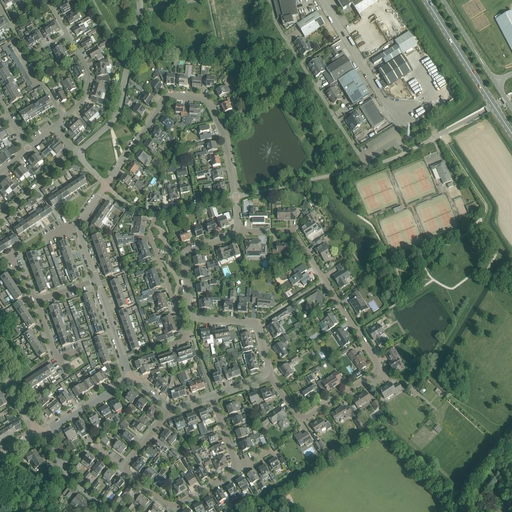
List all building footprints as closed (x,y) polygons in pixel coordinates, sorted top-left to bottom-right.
[(5,9),(8,8),(6,5),(11,2),(10,0),(3,0),(4,2),(2,3),(5,9)] [(67,0),(62,3),(64,5),(59,8),(63,14),(72,9),(68,3),(71,1),(73,0),(67,0)] [(272,0),(278,19),(281,18),(283,17),(283,19),(292,17),(298,15),(293,0),(272,0)] [(367,0),(337,0),(343,10),(347,8),(349,7),(349,6),(352,5),(354,9),(367,0)] [(77,9),(75,10),(72,12),(74,14),(67,19),(70,25),(79,19),(76,14),(79,12),(77,9)] [(511,11),(495,19),(511,51),(511,11)] [(304,37),(325,24),(317,12),(296,25),(304,37)] [(283,17),(281,18),(283,27),(284,26),(286,30),(293,24),(292,17),(283,19),(283,17)] [(0,28),(2,31),(4,30),(5,31),(10,28),(6,21),(3,22),(1,19),(0,19),(0,28)] [(55,21),(53,22),(54,24),(51,26),(50,23),(47,25),(53,34),(57,32),(58,32),(57,30),(60,29),(55,21)] [(82,24),(77,27),(73,30),(77,36),(83,32),(84,35),(91,31),(89,27),(85,29),(82,24)] [(49,36),(53,34),(47,25),(46,26),(40,30),(45,38),(47,36),(48,37),(49,37),(49,36)] [(38,30),(30,35),(36,44),(39,42),(40,42),(41,42),(40,40),(43,39),(38,30)] [(386,65),(403,54),(417,45),(409,32),(395,41),(397,45),(380,56),(386,65)] [(32,46),(36,44),(30,35),(22,39),(28,48),(30,46),(31,47),(32,47),(32,46)] [(84,41),(83,39),(79,41),(84,49),(93,43),(90,38),(84,41)] [(301,38),(294,43),(302,56),(310,51),(301,38)] [(100,47),(101,48),(110,43),(107,39),(98,44),(99,44),(97,45),(98,48),(100,47)] [(49,54),(52,52),(53,51),(56,56),(65,51),(63,46),(59,48),(57,45),(51,49),(50,48),(47,50),(49,54)] [(333,47),(330,49),(335,58),(338,55),(334,49),(333,47)] [(97,48),(93,51),(89,53),(92,59),(96,57),(98,61),(103,58),(101,54),(97,48)] [(68,56),(65,51),(56,56),(59,61),(55,63),(57,66),(66,61),(65,58),(68,56)] [(324,74),(331,85),(334,83),(335,83),(336,82),(350,73),(354,71),(346,57),(345,57),(343,53),(338,55),(335,58),(338,62),(333,64),(327,69),(325,70),(326,71),(327,72),(324,74)] [(378,71),(384,80),(380,82),(385,88),(388,86),(388,87),(413,71),(403,55),(378,71)] [(308,65),(308,66),(309,68),(310,68),(316,77),(323,73),(325,72),(324,70),(320,64),(323,62),(322,61),(320,58),(317,59),(316,56),(313,58),(315,60),(308,65)] [(73,71),(74,73),(77,79),(84,76),(82,72),(84,71),(76,57),(74,58),(76,63),(78,66),(76,67),(75,67),(72,68),(72,69),(73,71)] [(96,71),(106,70),(106,67),(109,67),(109,64),(108,60),(101,61),(102,64),(95,65),(96,71)] [(0,79),(11,73),(8,68),(0,72),(0,79)] [(110,83),(109,79),(109,74),(107,73),(106,70),(96,71),(95,71),(95,72),(95,71),(95,72),(95,73),(95,74),(95,75),(96,76),(97,76),(97,77),(101,77),(102,81),(110,83)] [(369,95),(355,71),(338,81),(353,105),(369,95)] [(168,73),(159,72),(160,76),(162,80),(167,81),(167,84),(174,85),(174,80),(175,76),(168,75),(168,73)] [(13,78),(11,73),(0,79),(0,82),(0,83),(1,82),(2,84),(13,78)] [(188,76),(178,75),(177,82),(179,82),(179,86),(187,87),(188,76)] [(201,88),(201,83),(202,77),(198,76),(198,80),(195,79),(196,77),(195,76),(191,76),(191,81),(193,81),(192,87),(201,88)] [(207,77),(207,82),(206,87),(214,88),(214,83),(216,84),(217,79),(214,79),(215,78),(207,77)] [(14,79),(13,78),(2,84),(4,86),(5,85),(7,88),(14,83),(13,80),(14,79)] [(60,80),(62,84),(66,91),(69,89),(71,94),(75,92),(74,90),(77,89),(71,78),(65,82),(63,78),(60,80)] [(155,91),(154,91),(157,94),(162,87),(153,80),(149,86),(155,91)] [(14,83),(7,88),(4,89),(6,94),(17,88),(16,86),(17,86),(15,83),(14,83)] [(93,89),(93,90),(102,93),(104,87),(107,88),(108,85),(101,83),(101,86),(94,85),(93,85),(92,88),(92,89),(93,89)] [(226,86),(221,89),(216,91),(220,98),(223,97),(224,98),(230,95),(228,93),(229,92),(226,86)] [(18,90),(17,88),(6,94),(9,99),(18,93),(17,91),(18,90)] [(326,93),(328,97),(329,97),(332,101),(331,102),(333,105),(337,103),(337,102),(341,99),(334,88),(326,93)] [(68,100),(66,95),(63,92),(57,95),(55,90),(52,92),(56,100),(59,99),(62,103),(68,100)] [(96,101),(97,101),(97,103),(102,106),(103,103),(104,100),(101,99),(102,93),(93,90),(92,91),(91,92),(90,95),(91,96),(97,98),(96,101)] [(141,96),(138,100),(141,102),(144,104),(148,107),(153,99),(151,97),(149,96),(147,95),(143,92),(141,96)] [(18,93),(9,99),(12,103),(11,104),(15,102),(23,97),(22,95),(20,96),(18,93)] [(47,96),(45,97),(46,99),(43,100),(48,109),(51,108),(53,107),(54,108),(47,96)] [(233,103),(230,98),(221,102),(223,105),(221,106),(225,113),(232,110),(230,104),(233,103)] [(372,99),(368,102),(359,107),(374,130),(386,122),(383,117),(382,118),(380,114),(381,113),(372,99)] [(48,109),(43,100),(40,102),(39,100),(37,101),(44,112),(46,111),(48,109)] [(42,113),(44,112),(37,101),(35,103),(36,104),(34,106),(38,113),(39,115),(42,113)] [(87,108),(86,109),(93,116),(97,112),(99,114),(102,112),(97,107),(95,109),(91,105),(90,105),(89,105),(87,107),(87,108)] [(145,111),(141,108),(137,105),(133,111),(141,117),(145,111)] [(176,105),(175,113),(180,113),(182,113),(181,117),(182,117),(186,118),(187,116),(187,115),(187,113),(187,108),(184,107),(184,106),(176,105)] [(38,113),(34,106),(31,107),(30,106),(28,107),(35,118),(37,117),(36,115),(38,113)] [(186,124),(186,126),(188,127),(189,127),(190,120),(192,120),(192,119),(199,119),(200,115),(198,115),(198,112),(199,109),(199,107),(190,106),(190,114),(190,115),(187,115),(187,116),(186,118),(186,124)] [(35,118),(28,107),(26,108),(27,110),(25,111),(30,120),(32,118),(33,119),(35,118)] [(86,109),(85,110),(85,109),(84,109),(82,111),(82,112),(82,113),(86,118),(84,120),(89,125),(91,123),(95,118),(93,116),(86,109)] [(27,122),(27,121),(30,120),(25,111),(22,113),(21,111),(19,112),(26,124),(25,123),(27,122)] [(360,126),(357,122),(355,119),(359,116),(355,111),(354,111),(349,114),(352,118),(347,120),(351,126),(350,127),(353,132),(358,129),(357,128),(360,126)] [(70,121),(78,130),(83,126),(85,128),(87,126),(83,121),(80,123),(76,118),(75,119),(75,118),(74,118),(74,119),(73,119),(72,120),(72,121),(71,121),(71,122),(71,121),(70,121)] [(174,124),(168,120),(164,118),(160,124),(163,127),(164,126),(169,130),(174,124)] [(68,134),(73,140),(76,137),(76,136),(80,132),(78,130),(70,121),(71,122),(70,122),(69,123),(68,124),(67,125),(68,126),(67,127),(71,131),(68,134)] [(208,126),(203,127),(199,128),(201,137),(200,137),(201,141),(212,139),(210,132),(209,132),(208,126)] [(0,137),(2,141),(9,137),(6,133),(5,133),(2,129),(0,130),(0,137)] [(155,138),(153,140),(160,145),(163,142),(162,141),(165,136),(156,129),(152,136),(155,138)] [(79,140),(76,143),(78,145),(84,139),(85,139),(85,138),(83,135),(79,140)] [(50,141),(45,145),(48,149),(47,150),(50,153),(51,152),(59,145),(56,140),(52,143),(50,141)] [(144,146),(148,149),(150,151),(149,152),(154,156),(157,152),(154,150),(157,146),(148,140),(144,146)] [(213,154),(212,151),(217,150),(216,143),(206,145),(207,148),(203,149),(204,156),(213,154)] [(63,149),(59,145),(51,152),(55,157),(59,162),(64,157),(60,152),(63,149)] [(6,147),(6,148),(11,156),(14,154),(9,146),(6,147)] [(151,160),(144,155),(140,152),(135,159),(147,167),(151,160)] [(46,160),(45,159),(44,158),(42,155),(39,157),(36,154),(32,158),(38,164),(42,160),(44,162),(46,160)] [(217,154),(212,155),(207,156),(202,157),(202,160),(207,159),(208,162),(211,161),(212,167),(220,165),(219,157),(217,158),(217,154)] [(38,164),(32,158),(27,161),(30,165),(28,167),(32,172),(34,174),(38,170),(35,167),(38,164)] [(158,168),(161,164),(155,159),(151,164),(158,168)] [(436,169),(440,179),(441,178),(443,184),(451,181),(443,162),(430,167),(432,171),(436,169)] [(138,168),(136,167),(132,164),(127,171),(134,175),(137,176),(140,172),(143,175),(144,173),(144,172),(142,171),(142,170),(139,168),(138,168)] [(179,171),(176,172),(177,177),(187,175),(186,170),(185,165),(182,166),(183,170),(179,171)] [(32,172),(28,167),(26,169),(22,166),(18,170),(24,176),(28,173),(30,174),(32,172)] [(219,181),(219,179),(223,178),(222,171),(221,171),(214,173),(213,170),(214,170),(213,169),(209,170),(210,174),(210,177),(213,176),(214,182),(219,181)] [(24,176),(18,170),(13,173),(16,177),(14,179),(19,185),(21,187),(24,185),(19,180),(24,176)] [(135,183),(128,178),(124,175),(120,182),(123,184),(124,183),(129,187),(132,184),(135,186),(135,185),(142,190),(145,186),(137,180),(135,183)] [(84,176),(76,181),(80,188),(86,184),(84,180),(86,179),(84,176)] [(19,185),(14,179),(12,181),(8,178),(4,181),(10,188),(12,191),(19,185)] [(0,191),(3,195),(4,196),(7,194),(6,192),(10,188),(4,181),(0,184),(0,186),(2,189),(0,191)] [(80,188),(76,181),(70,185),(75,192),(80,188)] [(180,187),(180,189),(181,194),(190,192),(188,185),(183,186),(182,181),(179,182),(180,187)] [(178,199),(177,194),(176,189),(172,190),(170,184),(164,185),(166,196),(170,195),(171,200),(172,200),(172,201),(177,200),(177,199),(178,199)] [(226,192),(224,184),(213,186),(215,193),(222,192),(222,193),(226,192)] [(75,192),(70,185),(65,189),(69,195),(75,192)] [(147,187),(147,190),(147,195),(150,195),(150,203),(157,204),(157,201),(160,201),(160,196),(158,196),(158,194),(151,193),(152,188),(147,187)] [(63,199),(59,192),(57,189),(57,190),(52,193),(51,193),(53,196),(58,203),(59,203),(61,202),(61,201),(63,199)] [(69,195),(65,189),(59,192),(63,199),(69,195)] [(39,193),(37,195),(33,197),(37,203),(43,199),(39,193)] [(52,207),(58,203),(53,196),(47,200),(52,207)] [(37,203),(33,197),(28,201),(29,203),(32,207),(34,205),(37,203)] [(110,212),(114,206),(107,202),(105,204),(104,204),(102,206),(103,207),(110,212)] [(52,213),(48,206),(42,210),(46,217),(52,213)] [(103,207),(99,213),(106,218),(110,212),(103,207)] [(267,218),(267,213),(256,213),(256,208),(250,208),(250,213),(249,213),(249,218),(252,218),(252,223),(264,223),(264,218),(267,218)] [(296,219),(295,209),(291,209),(291,210),(278,210),(278,220),(286,220),(286,219),(296,219)] [(46,217),(42,210),(36,214),(41,220),(46,217)] [(109,220),(106,218),(99,213),(97,216),(97,215),(96,215),(95,217),(95,218),(95,219),(102,223),(105,225),(109,220)] [(222,215),(216,217),(220,228),(221,227),(222,229),(229,226),(227,221),(231,219),(229,213),(224,214),(225,218),(223,218),(222,215)] [(30,218),(35,224),(41,220),(36,214),(30,218)] [(306,237),(311,234),(318,229),(319,231),(322,229),(319,224),(316,226),(313,221),(314,220),(310,215),(305,218),(308,224),(301,229),(306,237)] [(29,228),(35,224),(30,218),(25,221),(29,228)] [(137,222),(136,227),(145,228),(147,220),(134,218),(133,222),(137,222)] [(98,229),(102,223),(95,219),(91,224),(98,229)] [(206,226),(207,229),(209,233),(217,231),(213,220),(206,222),(207,225),(206,226)] [(29,228),(25,221),(19,225),(24,232),(29,228)] [(19,225),(13,229),(18,236),(24,232),(19,225)] [(195,234),(194,234),(196,238),(203,235),(200,225),(193,227),(195,234)] [(144,236),(145,228),(136,227),(135,230),(132,230),(132,234),(144,236)] [(182,243),(193,239),(189,228),(184,230),(185,233),(179,235),(182,243)] [(8,239),(12,245),(18,242),(14,235),(12,233),(9,234),(11,237),(8,239)] [(93,242),(102,239),(101,234),(92,237),(93,242)] [(12,245),(8,239),(2,242),(6,249),(12,245)] [(102,239),(93,242),(95,247),(104,244),(102,239)] [(67,244),(66,240),(58,243),(60,250),(68,247),(69,246),(68,244),(67,244)] [(137,243),(131,245),(133,250),(136,249),(138,253),(148,250),(145,242),(138,245),(137,243)] [(266,255),(266,251),(266,246),(260,246),(260,242),(246,242),(246,251),(260,251),(260,255),(266,255)] [(104,244),(95,247),(97,252),(106,249),(104,244)] [(277,253),(284,253),(289,253),(289,254),(289,244),(277,244),(277,248),(273,248),(273,255),(277,255),(277,253)] [(327,258),(328,258),(332,255),(325,244),(315,250),(317,254),(319,253),(325,262),(329,260),(327,258)] [(240,254),(238,249),(237,245),(217,252),(219,257),(217,257),(217,259),(219,259),(220,261),(226,259),(227,259),(232,258),(232,257),(240,254)] [(63,256),(70,253),(68,247),(60,250),(63,256)] [(106,249),(97,252),(98,257),(107,254),(106,249)] [(148,250),(138,253),(135,254),(136,258),(142,256),(143,260),(151,257),(148,250)] [(26,255),(27,258),(26,258),(26,259),(26,258),(27,261),(28,261),(36,258),(38,258),(36,251),(37,251),(31,253),(26,255)] [(70,253),(63,256),(65,263),(73,260),(70,253)] [(107,254),(98,257),(100,262),(109,259),(107,254)] [(195,266),(200,265),(206,264),(204,256),(201,257),(193,258),(195,266)] [(37,261),(36,258),(28,261),(29,262),(28,262),(29,264),(28,265),(29,265),(30,264),(31,268),(42,264),(40,260),(37,261)] [(109,259),(100,262),(102,267),(111,264),(109,259)] [(67,269),(75,266),(73,260),(65,263),(67,269)] [(42,264),(31,268),(33,274),(41,271),(39,268),(43,267),(42,264)] [(111,264),(102,267),(104,272),(113,269),(111,264)] [(303,264),(299,267),(293,271),(295,275),(293,277),(291,278),(291,280),(293,284),(295,284),(297,283),(301,281),(304,286),(312,281),(307,274),(305,275),(304,273),(307,271),(303,264)] [(341,289),(345,286),(348,284),(346,280),(350,277),(342,264),(336,267),(340,272),(333,277),(341,289)] [(75,266),(67,269),(70,275),(77,273),(75,266)] [(113,269),(104,272),(105,277),(114,274),(113,269)] [(200,270),(195,271),(197,279),(201,278),(201,281),(210,279),(209,276),(208,276),(206,269),(200,270)] [(146,282),(147,282),(158,278),(155,270),(146,274),(147,277),(145,278),(145,279),(146,282)] [(35,280),(43,278),(41,271),(33,274),(35,280)] [(7,273),(0,278),(0,277),(4,284),(11,279),(7,273)] [(77,273),(70,275),(72,282),(80,279),(77,273)] [(45,284),(43,278),(35,280),(38,287),(45,284)] [(161,287),(158,278),(147,282),(149,290),(142,292),(143,296),(148,295),(155,292),(156,292),(155,288),(161,287)] [(11,279),(4,284),(8,289),(14,285),(11,279)] [(120,287),(120,285),(118,280),(110,283),(113,289),(120,287)] [(38,287),(40,294),(48,291),(45,284),(38,287)] [(8,289),(11,295),(18,291),(14,285),(8,289)] [(208,285),(202,285),(197,286),(198,294),(205,293),(205,292),(209,292),(208,285)] [(123,293),(120,287),(113,289),(115,296),(123,293)] [(318,288),(314,291),(303,298),(305,301),(306,300),(310,306),(314,303),(313,302),(316,300),(319,305),(317,306),(320,310),(326,307),(323,303),(326,301),(318,288)] [(224,311),(232,311),(233,298),(236,298),(237,289),(234,289),(233,291),(231,291),(230,300),(223,299),(222,304),(225,304),(224,311)] [(15,301),(22,297),(18,291),(11,295),(15,301)] [(148,295),(143,296),(141,297),(143,301),(148,299),(148,300),(149,301),(151,301),(152,301),(153,301),(153,302),(156,300),(158,304),(166,301),(164,295),(157,297),(155,292),(148,295)] [(251,294),(250,299),(253,299),(252,303),(258,304),(258,307),(270,308),(270,307),(274,308),(275,302),(271,301),(271,298),(259,297),(259,295),(259,293),(253,292),(253,294),(251,294)] [(357,292),(356,293),(352,295),(355,300),(350,303),(358,315),(368,309),(357,292)] [(83,296),(84,301),(85,303),(92,300),(90,293),(83,296)] [(115,296),(117,302),(125,299),(123,293),(115,296)] [(239,304),(238,312),(246,313),(247,306),(249,306),(250,300),(247,300),(247,299),(240,298),(240,301),(239,304)] [(127,306),(125,299),(117,302),(119,309),(127,306)] [(92,300),(85,303),(87,309),(95,306),(92,300)] [(209,300),(199,301),(199,309),(210,308),(209,300)] [(20,301),(13,306),(17,311),(23,307),(20,301)] [(168,308),(166,301),(158,304),(159,307),(155,309),(157,312),(168,308)] [(49,308),(51,314),(59,312),(62,311),(59,304),(49,308)] [(95,306),(87,309),(89,316),(97,313),(95,306)] [(23,307),(17,311),(20,317),(27,313),(23,307)] [(126,310),(119,312),(121,319),(128,316),(126,310)] [(274,323),(268,327),(275,338),(283,333),(283,332),(282,333),(278,327),(280,326),(277,322),(289,314),(286,310),(271,319),(273,323),(273,322),(274,323)] [(323,317),(323,318),(321,319),(322,321),(322,322),(326,328),(328,331),(334,327),(334,326),(339,323),(335,316),(333,317),(331,314),(332,313),(330,310),(326,313),(325,314),(326,315),(323,317)] [(61,318),(59,312),(51,314),(53,321),(61,318)] [(27,313),(20,317),(24,323),(31,318),(27,313)] [(97,313),(89,316),(92,322),(99,319),(97,313)] [(162,315),(156,317),(157,322),(158,325),(162,324),(163,324),(164,327),(174,324),(171,317),(166,319),(163,320),(162,315)] [(131,323),(128,316),(121,319),(123,325),(131,323)] [(146,321),(144,322),(145,326),(151,324),(156,322),(157,322),(156,317),(149,320),(146,321)] [(31,318),(24,323),(28,329),(35,324),(31,318)] [(63,325),(61,318),(53,321),(56,327),(63,325)] [(101,326),(99,319),(92,322),(88,323),(89,327),(93,325),(94,328),(101,326)] [(133,329),(131,323),(123,325),(125,332),(133,329)] [(162,336),(156,338),(157,343),(164,340),(174,337),(172,333),(176,331),(174,324),(164,327),(166,331),(164,332),(165,335),(162,336)] [(63,325),(56,327),(58,334),(66,331),(63,325)] [(374,328),(373,329),(368,332),(374,341),(376,340),(379,345),(384,343),(380,338),(385,335),(378,325),(374,327),(374,328)] [(96,335),(99,334),(104,332),(101,326),(94,328),(95,332),(91,333),(92,336),(96,335)] [(135,336),(133,329),(125,332),(128,338),(135,336)] [(34,336),(30,330),(21,336),(23,338),(23,339),(25,338),(27,341),(34,336)] [(214,343),(212,336),(210,336),(209,330),(201,331),(202,339),(203,339),(203,342),(207,341),(208,345),(214,343)] [(233,340),(233,336),(232,331),(231,331),(232,332),(229,333),(228,330),(222,331),(223,339),(224,343),(229,342),(229,341),(233,340)] [(341,330),(337,332),(334,334),(336,338),(337,337),(344,347),(348,344),(348,345),(349,344),(351,342),(344,332),(343,333),(341,330)] [(68,337),(66,331),(58,334),(60,340),(68,337)] [(212,334),(212,336),(214,343),(214,346),(216,346),(216,344),(218,343),(217,340),(223,339),(222,331),(215,333),(215,335),(213,336),(212,334)] [(238,333),(239,338),(241,337),(243,342),(251,340),(249,333),(247,334),(246,331),(247,331),(238,333)] [(31,346),(38,342),(34,336),(27,341),(29,344),(27,345),(27,346),(28,348),(31,346)] [(68,337),(60,340),(62,347),(74,343),(71,336),(68,337)] [(102,336),(94,339),(96,346),(104,343),(102,336)] [(137,342),(135,336),(128,338),(130,345),(137,342)] [(251,341),(251,340),(243,342),(240,343),(242,348),(243,353),(252,350),(251,351),(250,348),(253,347),(252,345),(253,345),(252,340),(251,341)] [(31,346),(35,352),(41,348),(38,342),(31,346)] [(140,349),(137,342),(130,345),(132,351),(140,349)] [(104,343),(96,346),(99,352),(106,349),(104,343)] [(281,343),(278,345),(274,347),(281,359),(288,355),(281,343)] [(194,358),(194,357),(197,356),(193,347),(190,348),(190,346),(183,349),(187,360),(194,358)] [(41,348),(35,352),(38,358),(45,354),(41,348)] [(342,356),(350,351),(348,348),(340,353),(341,353),(338,355),(339,357),(342,356)] [(394,371),(398,369),(402,366),(395,355),(397,354),(394,348),(385,353),(391,363),(389,364),(394,371)] [(101,358),(109,356),(106,349),(99,352),(101,358)] [(178,354),(175,354),(178,362),(178,363),(182,362),(187,360),(183,349),(177,351),(178,354)] [(354,351),(350,354),(348,355),(352,361),(353,361),(360,371),(358,372),(367,366),(360,356),(358,357),(354,351)] [(173,364),(178,362),(175,354),(172,355),(171,353),(165,355),(167,363),(173,361),(173,364)] [(253,353),(248,354),(243,355),(246,365),(257,363),(255,356),(252,357),(252,354),(253,353)] [(156,360),(157,364),(159,369),(163,367),(162,365),(167,363),(165,355),(158,357),(159,360),(156,361),(156,359),(156,360)] [(109,356),(101,358),(103,365),(111,362),(109,356)] [(147,363),(144,364),(143,360),(135,363),(137,370),(140,369),(148,366),(147,363)] [(218,373),(217,373),(212,375),(215,384),(219,383),(222,382),(220,376),(222,375),(220,370),(219,365),(218,363),(215,364),(218,373)] [(257,363),(246,365),(249,375),(257,373),(256,370),(259,369),(258,367),(259,367),(258,363),(257,363)] [(234,369),(231,370),(234,378),(240,376),(236,364),(233,365),(234,369)] [(284,366),(279,369),(282,373),(282,372),(284,374),(287,378),(291,376),(293,374),(289,366),(287,364),(284,366)] [(55,370),(51,365),(47,367),(52,375),(54,378),(58,375),(55,371),(55,370)] [(151,365),(148,366),(140,369),(142,375),(150,373),(149,369),(152,368),(151,365)] [(52,375),(47,367),(42,370),(48,378),(52,375)] [(227,381),(234,378),(231,370),(228,372),(226,367),(223,369),(227,381)] [(48,378),(42,370),(38,373),(43,381),(48,378)] [(103,372),(99,374),(98,375),(102,383),(105,381),(106,383),(110,380),(108,376),(106,378),(103,372)] [(321,381),(317,384),(323,393),(327,391),(328,392),(337,386),(339,385),(337,382),(341,379),(337,372),(332,375),(333,376),(322,383),(321,381)] [(43,381),(38,373),(34,376),(39,384),(43,381)] [(91,376),(93,378),(98,387),(101,386),(100,384),(102,383),(98,375),(96,373),(91,376)] [(156,387),(162,380),(157,375),(156,374),(152,375),(152,376),(149,381),(152,383),(154,381),(155,382),(154,384),(156,387)] [(305,378),(308,384),(314,380),(311,374),(305,378)] [(39,384),(34,376),(29,379),(35,387),(36,389),(38,387),(37,385),(39,384)] [(194,378),(199,391),(205,389),(202,380),(198,382),(197,379),(196,377),(194,378)] [(96,389),(98,387),(93,378),(87,381),(92,389),(95,387),(96,389)] [(192,393),(199,391),(194,378),(194,379),(192,379),(192,381),(188,382),(192,393)] [(35,387),(29,379),(25,382),(30,390),(35,387)] [(167,395),(169,388),(170,385),(168,385),(162,380),(156,387),(159,389),(161,387),(163,389),(161,391),(164,393),(167,395)] [(89,390),(92,389),(87,381),(82,384),(88,394),(90,392),(89,390)] [(379,390),(382,395),(385,399),(389,396),(388,395),(395,391),(397,393),(402,390),(398,384),(393,387),(390,383),(379,390)] [(85,395),(88,394),(82,384),(77,387),(82,395),(84,393),(85,395)] [(319,392),(316,388),(315,386),(312,388),(311,387),(302,393),(305,397),(304,397),(305,397),(307,396),(308,398),(304,401),(303,398),(300,400),(303,404),(305,402),(307,406),(314,402),(311,397),(313,395),(314,397),(316,396),(315,394),(318,392),(319,392)] [(80,398),(79,397),(82,395),(77,387),(72,390),(71,389),(69,390),(68,390),(73,398),(74,398),(76,397),(78,400),(80,398)] [(184,388),(177,390),(180,398),(186,395),(185,391),(184,388)] [(274,392),(270,393),(268,388),(261,391),(264,401),(272,398),(276,396),(274,392)] [(171,395),(170,395),(172,400),(173,400),(180,398),(177,390),(171,393),(171,395)] [(126,399),(130,402),(132,404),(138,396),(132,391),(126,399)] [(352,400),(355,405),(351,407),(354,411),(359,408),(358,407),(366,402),(367,403),(371,400),(365,392),(352,400)] [(71,401),(69,397),(66,393),(63,395),(63,396),(62,397),(62,396),(58,398),(62,406),(66,404),(66,403),(67,402),(68,404),(71,401)] [(260,403),(258,398),(256,393),(249,396),(251,403),(252,403),(253,406),(260,403)] [(61,408),(58,404),(55,401),(50,399),(48,401),(47,399),(48,398),(44,394),(36,400),(37,402),(38,402),(42,407),(41,408),(44,411),(44,412),(49,418),(53,414),(53,415),(61,408)] [(141,411),(144,407),(147,404),(142,399),(136,407),(141,411)] [(111,404),(113,408),(116,412),(122,409),(117,401),(114,403),(114,402),(111,404)] [(376,410),(381,408),(376,401),(372,404),(376,410)] [(229,415),(234,413),(240,411),(238,406),(236,402),(233,403),(233,405),(227,407),(229,415)] [(244,412),(251,410),(250,407),(249,407),(248,404),(244,406),(245,408),(243,409),(241,410),(242,413),(244,412)] [(100,410),(102,415),(104,417),(101,419),(102,421),(106,419),(106,420),(112,416),(107,406),(100,410)] [(354,412),(354,411),(351,407),(350,406),(348,407),(347,407),(344,409),(342,406),(331,414),(336,422),(346,415),(347,417),(352,414),(352,413),(354,412)] [(152,408),(149,412),(147,414),(155,420),(158,416),(156,415),(158,412),(152,408)] [(290,424),(284,416),(286,415),(280,408),(268,417),(273,424),(277,421),(282,429),(290,424)] [(209,416),(208,414),(206,409),(199,412),(202,422),(209,420),(208,416),(209,416)] [(100,423),(97,418),(95,413),(88,417),(92,424),(94,427),(100,423)] [(189,427),(188,427),(189,432),(194,430),(193,426),(198,424),(194,413),(186,416),(189,423),(188,424),(189,427)] [(241,417),(236,418),(232,420),(233,423),(232,423),(233,424),(234,427),(239,425),(243,424),(242,421),(245,419),(244,416),(241,417)] [(9,423),(15,432),(21,428),(19,425),(21,424),(17,418),(9,423)] [(182,418),(171,422),(170,422),(170,423),(170,424),(170,425),(171,425),(172,426),(173,425),(176,424),(178,430),(185,427),(182,418)] [(262,427),(269,422),(266,418),(259,423),(262,427)] [(354,421),(361,432),(365,429),(358,418),(354,421)] [(310,425),(313,429),(316,434),(325,428),(327,429),(328,430),(331,428),(328,422),(325,424),(322,420),(319,421),(319,420),(310,425)] [(76,425),(83,437),(89,433),(88,432),(82,421),(82,422),(76,425),(76,424),(76,425)] [(119,421),(119,422),(116,424),(119,426),(124,430),(125,431),(127,428),(121,424),(122,423),(119,421)] [(130,427),(132,428),(136,431),(137,430),(139,432),(143,427),(136,422),(134,425),(133,424),(130,427)] [(9,423),(3,427),(10,436),(12,434),(13,435),(15,433),(15,432),(9,423)] [(438,433),(442,429),(437,425),(434,429),(438,433)] [(10,436),(3,427),(0,428),(0,433),(4,440),(10,436)] [(69,441),(73,438),(77,436),(72,427),(71,427),(72,429),(69,430),(69,429),(64,432),(69,441)] [(246,428),(240,430),(235,432),(238,439),(246,437),(246,436),(249,435),(246,428)] [(134,439),(124,430),(119,435),(130,444),(130,443),(134,438),(134,439)] [(177,438),(178,436),(175,433),(174,435),(171,433),(171,434),(166,430),(160,437),(162,439),(161,441),(163,443),(165,441),(171,445),(177,438)] [(313,443),(309,437),(307,432),(302,435),(300,432),(294,436),(300,447),(305,444),(306,447),(313,443)] [(210,444),(212,443),(216,441),(216,440),(218,439),(216,435),(214,435),(214,434),(207,437),(206,435),(204,435),(201,436),(197,438),(198,440),(200,439),(202,442),(209,440),(210,444)] [(250,449),(250,448),(253,447),(251,441),(259,438),(258,435),(242,441),(242,443),(240,444),(243,452),(250,449)] [(104,437),(101,441),(106,445),(110,441),(104,437)] [(168,449),(161,444),(157,441),(153,447),(160,453),(162,451),(165,453),(168,449)] [(321,441),(317,443),(321,449),(322,450),(326,447),(324,444),(323,444),(321,441)] [(127,448),(119,442),(114,448),(122,454),(123,455),(125,452),(124,451),(127,448)] [(216,455),(219,454),(224,452),(221,445),(210,449),(211,452),(212,452),(213,455),(214,455),(216,454),(216,455)] [(157,454),(153,451),(149,448),(146,451),(154,458),(157,454)] [(36,468),(40,466),(44,463),(42,458),(40,459),(35,450),(28,454),(28,455),(25,456),(28,462),(31,460),(35,466),(33,467),(35,469),(37,469),(36,468)] [(179,460),(181,459),(182,458),(181,457),(180,456),(172,450),(170,453),(177,459),(178,459),(179,460)] [(81,463),(90,470),(92,466),(90,465),(95,459),(88,454),(81,463)] [(157,454),(154,458),(152,461),(155,463),(160,457),(157,454)] [(202,463),(202,462),(197,454),(194,456),(199,465),(202,463)] [(191,467),(186,459),(184,456),(182,458),(181,459),(182,461),(187,469),(191,467)] [(139,473),(142,469),(145,465),(142,462),(144,460),(141,457),(133,468),(139,473)] [(221,469),(221,468),(225,466),(226,465),(225,462),(226,461),(225,458),(224,459),(222,458),(218,459),(213,461),(215,465),(216,465),(217,467),(215,467),(217,471),(221,469)] [(281,468),(278,463),(276,458),(269,462),(273,469),(275,472),(281,468)] [(72,469),(76,471),(81,465),(78,462),(72,469)] [(96,478),(102,471),(105,467),(99,463),(93,471),(91,474),(96,478)] [(266,475),(269,473),(264,465),(258,469),(261,473),(259,475),(262,480),(268,477),(266,475)] [(198,479),(200,478),(201,481),(208,477),(203,468),(202,468),(201,467),(201,466),(193,471),(198,479)] [(152,470),(150,468),(143,476),(150,481),(152,479),(154,480),(158,474),(156,473),(155,474),(151,471),(152,470)] [(163,468),(158,474),(162,477),(167,471),(163,468)] [(109,486),(112,483),(110,481),(115,475),(112,473),(113,472),(112,472),(112,471),(111,470),(110,470),(109,471),(109,470),(109,471),(104,477),(107,479),(105,482),(107,483),(107,484),(109,486)] [(259,480),(256,476),(254,471),(247,475),(249,478),(247,479),(250,484),(252,483),(252,484),(259,480)] [(82,479),(86,482),(91,475),(88,472),(82,479)] [(185,477),(188,483),(191,487),(197,483),(191,473),(185,477)] [(160,477),(157,481),(154,485),(161,490),(167,483),(160,477)] [(112,488),(109,486),(105,492),(108,494),(111,490),(114,491),(117,487),(119,489),(125,483),(119,478),(114,485),(112,488)] [(249,487),(246,482),(243,478),(236,482),(240,488),(241,488),(243,491),(249,487)] [(174,492),(176,495),(187,489),(184,485),(186,484),(186,485),(183,479),(178,482),(179,484),(174,487),(176,490),(174,492)] [(226,489),(231,497),(236,494),(240,501),(243,499),(237,487),(234,489),(232,484),(229,486),(229,487),(226,489)] [(70,490),(67,487),(64,491),(61,494),(67,499),(72,493),(69,491),(70,490)] [(130,487),(127,491),(122,497),(125,499),(128,496),(131,498),(133,499),(137,494),(135,492),(136,491),(130,487)] [(214,498),(219,506),(221,505),(220,503),(226,499),(221,491),(215,494),(216,497),(214,498)] [(86,511),(88,509),(91,505),(79,495),(74,501),(74,500),(70,505),(75,509),(78,505),(86,511)] [(148,504),(149,502),(141,495),(136,502),(146,510),(150,505),(148,504)] [(118,496),(116,499),(113,503),(117,506),(122,499),(118,496)] [(215,505),(213,501),(210,497),(204,500),(207,505),(205,506),(208,511),(213,509),(212,507),(215,505)] [(46,510),(49,511),(51,509),(49,508),(53,503),(49,499),(42,507),(46,510)] [(205,511),(200,503),(193,507),(193,508),(191,509),(193,511),(195,511),(207,511),(207,510),(205,511)]
